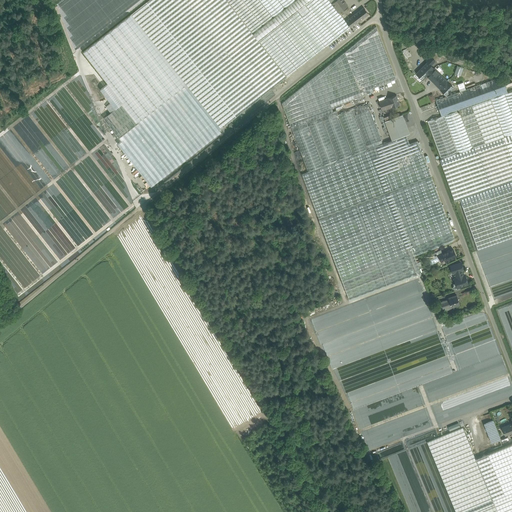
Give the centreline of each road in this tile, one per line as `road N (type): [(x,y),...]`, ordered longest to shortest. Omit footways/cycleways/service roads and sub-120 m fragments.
road 1 (unclassified): [(378,14),(0,324)]
road 2 (unclassified): [(378,14),(511,366)]
road 3 (track): [(324,511),(139,206)]
road 4 (track): [(433,511),(403,439),(437,426),(422,387)]
road 5 (track): [(511,83),(383,29)]
